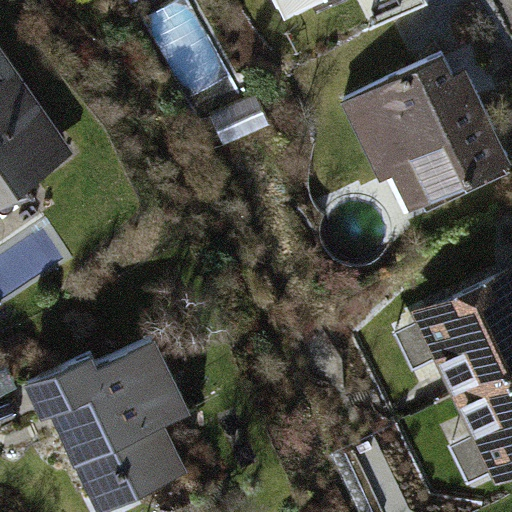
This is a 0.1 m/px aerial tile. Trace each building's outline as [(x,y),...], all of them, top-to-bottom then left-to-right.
[(274,0),(287,25),(337,0),(274,0)] [(452,45),(338,97),(390,212),(504,160),(452,45)] [(0,189),(61,146),(0,60),(0,189)] [(511,260),(413,308),(497,482),(511,474),(511,260)] [(91,353),(20,384),(36,422),(54,414),(95,504),(181,466),(162,424),(191,411),(157,335),(95,362),(91,353)]
